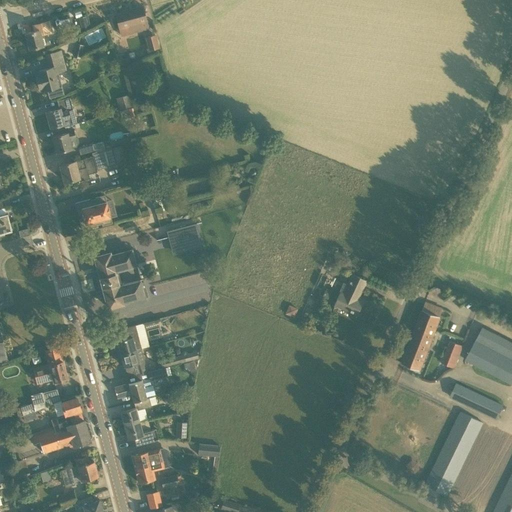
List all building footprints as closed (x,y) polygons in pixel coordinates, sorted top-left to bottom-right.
[(148,28),(142,6),(132,8),(133,11),(130,12),(129,9),(123,11),(123,13),(115,15),(119,28),(121,35),(148,28)] [(29,49),(43,45),(49,44),(47,34),(52,33),(49,20),(37,23),(39,30),(25,33),(29,49)] [(87,21),(80,23),(81,30),(89,28),(87,21)] [(149,49),(159,47),(155,33),(145,36),(149,49)] [(83,45),(76,43),(73,57),(80,59),(83,45)] [(58,85),(55,73),(67,70),(61,50),(46,54),(46,55),(43,58),(49,66),(49,67),(35,71),(39,87),(41,87),(42,90),(47,88),(50,97),(64,93),(61,84),(58,85)] [(116,97),(119,108),(132,105),(129,94),(116,97)] [(73,109),(69,97),(58,101),(60,108),(46,112),(48,120),(47,120),(49,125),(50,127),(64,124),(64,123),(70,122),(70,120),(76,119),(73,109)] [(130,117),(137,115),(134,107),(128,109),(130,117)] [(75,137),(74,131),(67,133),(52,137),(56,152),(71,148),(76,147),(79,142),(77,138),(75,137)] [(80,154),(95,150),(93,143),(79,147),(80,154)] [(121,161),(118,146),(112,148),(111,147),(91,152),(92,156),(83,159),(75,161),(60,165),(64,182),(79,178),(79,176),(87,174),(97,171),(97,169),(116,165),(119,161),(121,161)] [(148,166),(141,167),(143,175),(150,173),(148,166)] [(80,219),(82,230),(97,226),(97,224),(102,223),(102,224),(112,222),(105,196),(95,198),(96,199),(91,200),(90,199),(75,203),(78,215),(81,214),(83,214),(84,217),(82,218),(80,219)] [(3,208),(1,201),(0,201),(0,233),(12,231),(7,213),(6,213),(5,207),(3,208)] [(135,265),(131,250),(110,256),(109,253),(95,257),(108,308),(123,304),(122,301),(143,296),(139,281),(122,286),(117,269),(135,265)] [(129,268),(132,280),(142,278),(139,266),(129,268)] [(358,296),(365,280),(352,274),(343,294),(340,292),(334,305),(335,306),(332,311),(353,320),(355,315),(356,315),(362,302),(355,299),(356,295),(358,296)] [(325,289),(322,296),(328,299),(331,292),(325,289)] [(440,316),(443,309),(425,302),(402,363),(421,370),(441,317),(440,316)] [(289,305),(285,314),(294,317),(298,308),(289,305)] [(167,316),(160,318),(161,322),(164,322),(165,325),(169,324),(167,316)] [(143,322),(136,324),(142,347),(149,345),(143,322)] [(121,354),(142,348),(135,325),(115,330),(118,340),(117,341),(121,354)] [(511,341),(483,327),(466,360),(511,385),(511,384),(511,341)] [(455,368),(463,346),(450,341),(441,363),(455,368)] [(67,378),(58,346),(51,348),(51,347),(49,348),(49,349),(45,350),(49,364),(33,368),(37,383),(53,379),(54,381),(67,378)] [(148,372),(142,348),(121,354),(124,367),(138,363),(140,374),(148,372)] [(183,354),(185,362),(193,360),(199,358),(197,351),(191,352),(183,354)] [(196,371),(194,361),(184,363),(185,370),(189,369),(191,370),(191,372),(196,371)] [(150,381),(168,376),(165,367),(148,372),(150,381)] [(143,386),(141,380),(128,383),(129,384),(125,385),(125,384),(114,387),(117,398),(118,397),(117,397),(131,393),(133,402),(134,402),(146,398),(146,397),(154,395),(155,394),(152,384),(143,386)] [(497,419),(503,405),(457,383),(450,397),(497,419)] [(23,415),(34,411),(60,400),(57,389),(31,396),(33,402),(20,407),(23,415)] [(155,396),(149,398),(151,405),(157,404),(155,396)] [(185,397),(175,399),(178,409),(187,407),(185,397)] [(83,420),(80,410),(81,410),(77,398),(61,402),(66,415),(68,421),(67,421),(68,426),(84,420),(83,420)] [(151,406),(151,405),(149,398),(146,398),(134,402),(133,402),(135,407),(121,411),(124,425),(147,419),(144,408),(151,406)] [(25,421),(37,417),(34,411),(23,415),(25,421)] [(447,495),(451,486),(482,422),(461,412),(425,485),(447,495)] [(147,419),(124,425),(128,439),(130,438),(132,446),(158,439),(156,428),(151,430),(148,419),(147,419)] [(90,440),(84,420),(68,426),(67,421),(59,424),(54,426),(54,427),(30,434),(33,443),(39,441),(43,452),(71,444),(72,446),(75,445),(90,440)] [(7,422),(0,424),(0,427),(2,435),(10,432),(7,422)] [(507,457),(511,445),(511,435),(491,426),(463,491),(478,498),(498,452),(507,457)] [(218,456),(219,445),(199,443),(198,454),(215,456),(218,456)] [(159,448),(131,455),(134,468),(151,464),(156,463),(160,463),(163,463),(159,448)] [(73,454),(65,457),(62,458),(63,463),(74,459),(73,454)] [(89,462),(87,456),(75,459),(77,465),(69,468),(61,470),(65,487),(75,484),(74,482),(81,480),(98,476),(96,468),(96,465),(94,463),(94,461),(89,462)] [(153,471),(161,469),(160,463),(156,463),(151,464),(134,468),(138,482),(155,478),(153,471)] [(17,481),(21,479),(30,476),(28,468),(18,471),(14,472),(17,481)] [(210,473),(202,474),(203,482),(211,480),(210,473)] [(511,511),(511,473),(493,511),(511,511)] [(178,476),(177,475),(161,479),(163,488),(179,484),(178,476)] [(59,508),(65,506),(72,503),(76,502),(77,501),(73,491),(58,497),(60,503),(58,505),(59,508)] [(93,501),(91,496),(77,501),(76,502),(79,511),(103,511),(102,508),(103,507),(104,506),(102,501),(101,501),(99,501),(99,499),(93,501)] [(160,498),(147,501),(149,509),(162,506),(160,498)] [(231,511),(237,511),(240,504),(223,499),(220,509),(231,511)]
